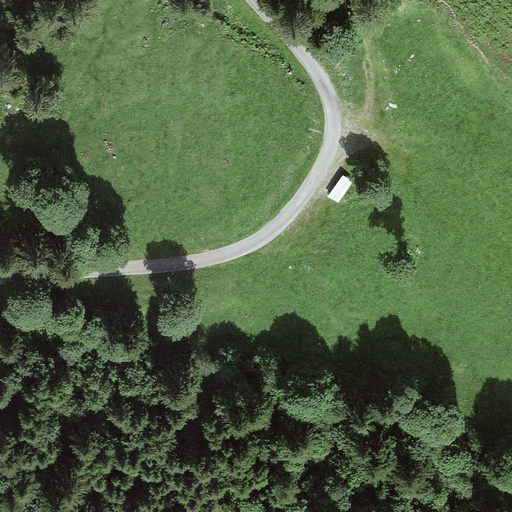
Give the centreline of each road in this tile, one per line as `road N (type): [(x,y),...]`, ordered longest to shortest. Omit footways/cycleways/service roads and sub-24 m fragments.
road 1 (track): [(336,134),(289,216),(246,246),(193,263),(0,276)]
road 2 (track): [(256,0),(324,83),(336,134)]
